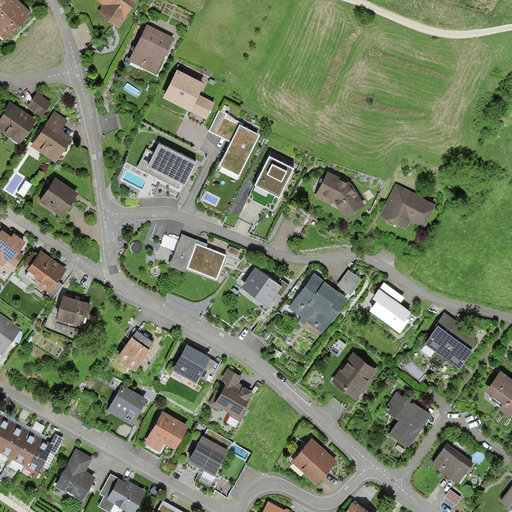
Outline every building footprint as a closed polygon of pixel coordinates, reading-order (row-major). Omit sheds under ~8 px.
[(32,14),(17,0),(8,0),(2,7),(0,5),(0,35),(3,39),(6,41),(32,14)] [(99,0),(107,5),(101,15),(119,28),(138,0),(99,0)] [(175,39),(147,25),(142,36),(129,61),(157,75),(175,39)] [(163,99),(191,113),(200,96),(205,84),(178,70),(163,99)] [(36,93),(28,106),(42,116),(51,102),(36,93)] [(214,103),(200,96),(191,113),(189,118),(204,124),(214,103)] [(37,119),(10,102),(4,111),(5,112),(0,121),(0,131),(21,145),(37,119)] [(237,121),(227,114),(220,110),(209,132),(231,143),(227,149),(229,150),(221,167),(239,176),(260,136),(243,127),(245,125),(237,121)] [(55,113),(32,145),(56,161),(72,138),(60,130),(66,121),(55,113)] [(155,152),(148,148),(137,168),(179,189),(182,184),(185,186),(197,162),(159,142),(155,152)] [(295,170),(270,157),(249,199),(270,209),(276,197),(280,199),(295,170)] [(340,178),(329,173),(316,198),(339,209),(345,219),(365,206),(350,183),(340,178)] [(79,194),(55,178),(39,202),(64,218),(79,194)] [(438,204),(396,184),(380,218),(407,231),(411,222),(426,229),(438,204)] [(0,260),(4,262),(7,257),(15,264),(24,253),(18,248),(25,238),(15,230),(12,233),(0,223),(0,260)] [(226,256),(206,248),(208,244),(182,234),(179,240),(175,250),(170,265),(185,271),(187,267),(217,279),(226,256)] [(175,250),(179,240),(165,235),(161,245),(175,250)] [(241,250),(230,246),(228,251),(239,256),(241,250)] [(66,265),(41,248),(25,271),(50,288),(48,291),(54,295),(63,282),(57,278),(66,265)] [(280,284),(256,267),(242,287),(264,303),(267,305),(276,293),(281,296),(288,286),(282,282),(280,284)] [(348,270),(338,285),(352,294),(362,279),(348,270)] [(349,299),(314,273),(288,307),(323,333),(349,299)] [(405,298),(384,283),(373,299),(376,302),(370,311),(400,333),(409,320),(406,318),(410,312),(400,305),(405,298)] [(79,295),(63,291),(57,313),(59,314),(57,320),(84,328),(93,299),(79,295)] [(457,319),(446,311),(426,340),(460,363),(478,338),(455,322),(457,319)] [(19,326),(0,312),(0,354),(15,332),(19,326)] [(134,332),(132,331),(116,353),(136,367),(151,345),(150,344),(153,339),(137,327),(134,332)] [(210,353),(188,340),(174,364),(196,377),(199,371),(210,377),(219,361),(208,355),(210,353)] [(379,370),(353,351),(331,381),(356,399),(360,393),(363,395),(375,378),(374,377),(379,370)] [(244,375),(229,366),(222,379),(225,381),(218,392),(216,391),(209,402),(220,409),(223,405),(231,410),(228,414),(239,421),(248,408),(244,405),(255,389),(241,380),(244,375)] [(174,370),(172,377),(185,380),(186,373),(174,370)] [(511,377),(502,371),(488,392),(496,397),(493,401),(502,408),(500,411),(511,419),(511,377)] [(147,394),(123,381),(109,407),(133,420),(140,406),(147,394)] [(431,412),(397,390),(386,407),(399,415),(389,432),(409,445),(425,421),(431,412)] [(74,403),(68,412),(84,421),(89,412),(74,403)] [(188,422),(163,408),(145,440),(160,448),(165,440),(175,446),(183,431),(188,422)] [(0,448),(37,469),(53,442),(44,437),(31,429),(18,422),(5,414),(0,411),(0,448)] [(203,431),(189,456),(190,457),(187,463),(200,471),(195,481),(213,491),(214,489),(221,476),(213,472),(226,448),(228,449),(232,441),(208,427),(205,433),(203,431)] [(327,451),(313,437),(292,460),(317,484),(338,462),(327,451)] [(474,460),(447,441),(432,461),(449,473),(459,480),(474,460)] [(77,447),(56,483),(82,498),(95,475),(85,470),(93,457),(77,447)] [(228,449),(226,448),(213,472),(221,476),(214,489),(229,497),(249,462),(228,449)] [(126,476),(125,480),(111,472),(101,491),(105,494),(99,504),(110,510),(115,500),(134,511),(147,488),(126,476)] [(511,486),(500,502),(511,510),(511,486)] [(451,488),(446,495),(456,503),(461,496),(451,488)] [(188,511),(164,499),(156,511),(188,511)] [(293,511),(269,499),(261,511),(293,511)] [(372,511),(358,503),(357,505),(352,502),(345,511),(372,511)]
